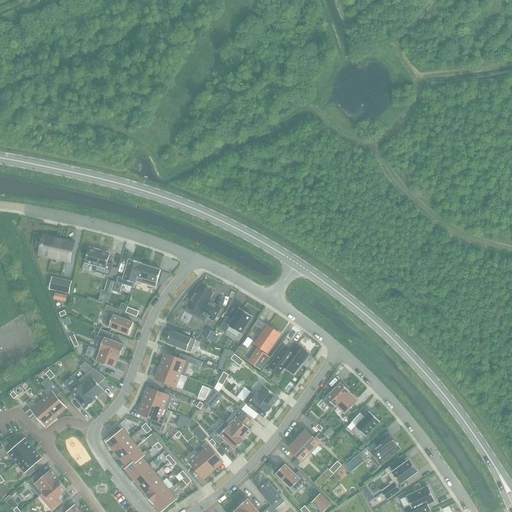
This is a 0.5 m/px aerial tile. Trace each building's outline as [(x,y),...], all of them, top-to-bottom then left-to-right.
[(39,255),(69,262),(73,241),(56,237),(55,239),(43,236),(39,255)] [(84,262),(105,268),(103,274),(109,276),(112,264),(107,263),(110,253),(88,247),(84,262)] [(117,276),(113,291),(119,293),(122,284),(133,287),(141,262),(129,259),(123,278),(117,276)] [(134,288),(136,281),(155,287),(160,270),(141,264),(141,263),(141,262),(133,287),(134,288)] [(49,289),(68,293),(71,281),(62,279),(61,282),(51,280),(49,289)] [(108,279),(104,291),(110,293),(114,281),(108,279)] [(187,306),(184,311),(192,315),(195,311),(213,321),(221,307),(209,301),(213,293),(198,285),(187,306)] [(108,314),(104,325),(128,334),(133,322),(119,317),(121,311),(106,305),(104,312),(105,312),(108,314)] [(241,334),(252,315),(240,308),(232,320),(226,316),(219,328),(225,332),(229,326),(241,334)] [(280,334),(267,325),(254,344),(267,352),(280,334)] [(124,345),(110,340),(113,334),(100,329),(97,335),(104,338),(100,348),(97,347),(96,348),(119,357),(124,345)] [(195,340),(171,330),(166,342),(191,352),(195,340)] [(206,331),(203,336),(210,340),(213,334),(206,331)] [(248,337),(243,344),(247,347),(252,340),(248,337)] [(283,346),(268,366),(279,374),(285,367),(293,373),(308,354),(294,344),(289,351),(283,346)] [(119,357),(96,348),(92,359),(113,368),(118,357),(119,357)] [(257,348),(248,361),(260,369),(269,356),(257,348)] [(160,366),(184,375),(189,363),(165,353),(160,366)] [(234,354),(230,359),(240,366),(243,361),(234,354)] [(184,376),(184,375),(160,366),(155,379),(174,386),(179,374),(184,376)] [(93,368),(77,381),(94,401),(94,400),(95,400),(94,400),(104,392),(98,384),(105,378),(93,368)] [(45,373),(50,379),(55,376),(49,369),(45,373)] [(223,385),(228,375),(223,372),(217,382),(223,385)] [(68,389),(85,409),(94,401),(77,381),(68,389)] [(323,401),(332,410),(332,409),(350,391),(341,382),(323,401)] [(55,416),(65,408),(56,396),(61,392),(53,383),(44,391),(48,395),(41,401),(55,416)] [(251,392),(271,407),(279,397),(262,385),(255,394),(251,391),(251,392)] [(202,386),(200,391),(207,394),(210,389),(202,386)] [(148,387),(143,400),(167,410),(172,397),(148,387)] [(221,397),(213,390),(205,402),(211,407),(221,397)] [(205,400),(207,394),(200,391),(198,397),(205,400)] [(332,410),(336,406),(345,414),(358,400),(349,392),(350,391),(332,409),(332,410)] [(243,401),(264,417),(271,407),(251,392),(243,401)] [(45,425),(55,416),(41,401),(36,406),(31,400),(27,404),(31,409),(31,410),(45,425)] [(167,410),(143,400),(138,413),(152,418),(150,424),(161,428),(165,417),(160,415),(162,408),(167,410)] [(237,409),(233,413),(248,427),(252,422),(244,414),(243,415),(237,409)] [(366,435),(379,421),(369,412),(356,426),(365,436),(366,435)] [(248,427),(233,413),(224,422),(243,440),(252,431),(248,427)] [(216,431),(215,430),(210,435),(220,444),(224,439),(235,449),(243,440),(224,422),(216,431)] [(146,423),(141,427),(147,433),(151,430),(146,423)] [(198,426),(192,431),(201,442),(207,437),(198,426)] [(114,450),(129,438),(122,429),(107,442),(114,450)] [(305,430),(297,439),(310,452),(319,443),(305,430)] [(390,436),(378,447),(373,441),(360,452),(366,459),(368,457),(377,468),(400,448),(390,436)] [(121,459),(136,446),(129,438),(114,450),(121,459)] [(9,453),(17,462),(32,448),(24,439),(9,453)] [(297,439),(288,448),(302,461),(310,452),(297,439)] [(205,442),(201,445),(201,446),(204,449),(201,452),(199,454),(203,459),(212,470),(222,462),(205,442)] [(126,469),(143,455),(136,446),(121,459),(128,467),(126,469)] [(40,458),(32,448),(17,462),(25,471),(40,458)] [(199,454),(189,462),(203,478),(212,470),(203,459),(199,454)] [(143,455),(126,469),(133,477),(148,465),(141,457),(143,455)] [(392,472),(388,475),(392,480),(388,482),(390,485),(394,482),(397,486),(417,471),(409,459),(392,472)] [(306,479),(298,471),(295,474),(284,464),(275,473),(294,491),(306,479)] [(140,486),(156,472),(156,471),(154,473),(148,465),(133,477),(140,486)] [(27,482),(39,496),(58,479),(50,470),(43,476),(39,472),(27,482)] [(146,494),(163,480),(156,472),(140,486),(146,494)] [(191,481),(186,475),(183,478),(181,479),(186,485),(191,481)] [(66,488),(58,479),(39,496),(42,493),(50,502),(66,488)] [(163,480),(146,494),(153,503),(170,488),(168,490),(162,482),(164,481),(163,480)] [(271,505),(266,509),(267,511),(278,511),(275,509),(285,501),(268,481),(258,489),(271,505)] [(390,485),(381,491),(387,499),(400,490),(397,486),(394,482),(390,485)] [(425,511),(432,509),(429,503),(438,498),(431,483),(410,494),(414,503),(407,506),(409,511),(425,511)] [(170,488),(153,503),(154,503),(161,511),(177,497),(170,488)] [(320,494),(312,502),(322,511),(330,504),(320,494)] [(267,511),(266,509),(262,511),(258,511),(247,498),(238,507),(242,511),(267,511)]
